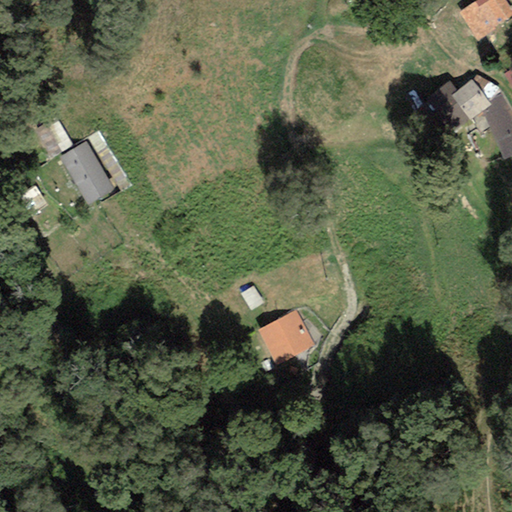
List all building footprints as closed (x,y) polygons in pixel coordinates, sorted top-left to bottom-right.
[(472,1),(455,13),(475,41),(511,16),(500,0),(488,0),(477,8),(472,1)] [(475,74),(458,90),(450,95),(469,120),(483,112),(501,91),(475,74)] [(449,80),(425,98),(449,132),(469,120),(450,95),(458,90),(449,80)] [(511,115),(501,91),(483,112),(501,152),(511,152),(511,115)] [(81,145),(56,159),(82,206),(108,192),(81,145)] [(295,311),(258,329),(275,365),(313,347),(295,311)]
